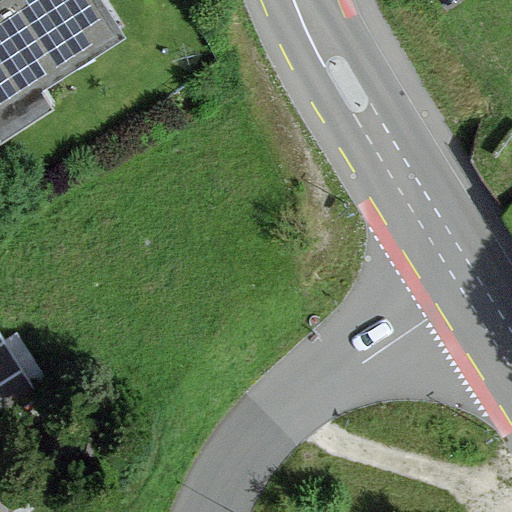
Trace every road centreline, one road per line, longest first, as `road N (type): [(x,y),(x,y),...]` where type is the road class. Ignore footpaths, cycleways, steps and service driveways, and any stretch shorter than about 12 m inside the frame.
road 1 (unclassified): [(474,287),(286,422),(243,464),(215,511)]
road 2 (tertiary): [(307,0),(474,287)]
